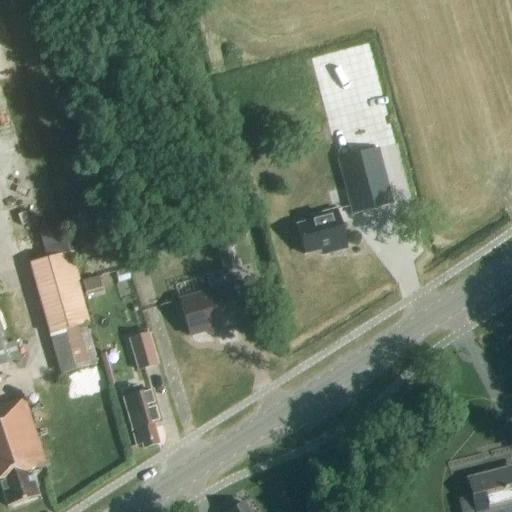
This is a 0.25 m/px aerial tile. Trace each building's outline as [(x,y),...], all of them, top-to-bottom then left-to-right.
[(377,150),(337,161),(352,216),(392,206),(377,150)] [(329,249),(330,254),(346,250),(336,211),(323,214),(325,219),(296,227),(304,256),(329,249)] [(224,274),(238,270),(232,247),(218,251),(224,274)] [(69,254),(28,265),(59,376),(96,366),(85,325),(88,324),(76,283),(79,282),(71,253),(69,254)] [(88,277),(112,271),(108,257),(85,262),(88,277)] [(216,334),(238,327),(227,288),(225,289),(221,273),(205,278),(210,293),(179,302),(189,337),(215,330),(216,334)] [(100,280),(84,284),(88,297),(104,293),(100,280)] [(147,337),(128,342),(137,373),(156,368),(147,337)] [(0,365),(20,360),(14,342),(2,346),(0,341),(0,365)] [(103,354),(113,387),(134,381),(125,348),(103,354)] [(158,445),(152,424),(161,422),(153,391),(124,399),(137,447),(142,445),(143,449),(158,445)] [(28,472),(44,467),(20,400),(0,406),(0,488),(7,508),(37,498),(28,472)] [(484,511),(511,503),(511,470),(469,482),(473,498),(459,502),(461,511),(484,511)]
